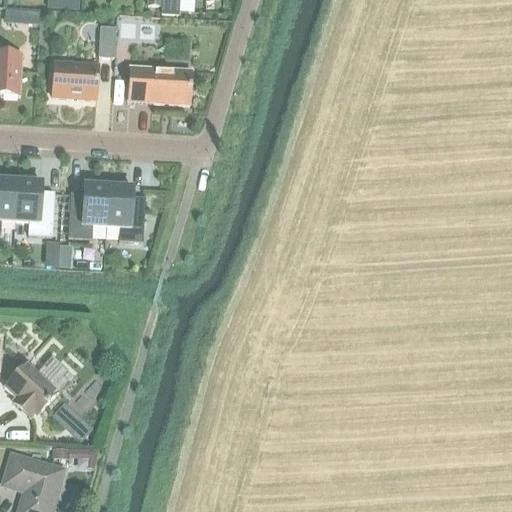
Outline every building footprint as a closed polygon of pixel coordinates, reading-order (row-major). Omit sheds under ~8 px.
[(49,0),(49,10),(77,12),(77,0),(49,0)] [(159,0),(147,0),(147,9),(159,9),(159,0)] [(161,0),(161,17),(177,18),(177,0),(161,0)] [(39,27),(40,14),(24,13),(23,26),(39,27)] [(99,30),(97,61),(113,62),(115,31),(99,30)] [(0,97),(19,98),(21,57),(0,56),(0,97)] [(97,69),(54,66),(51,100),(95,103),(97,69)] [(127,105),(189,109),(191,74),(129,71),(127,105)] [(114,74),(112,94),(122,94),(123,74),(114,74)] [(14,225),(16,184),(0,183),(0,231),(0,224),(14,225)] [(41,186),(16,184),(14,225),(28,226),(27,239),(51,241),(53,199),(40,198),(41,186)] [(105,230),(108,190),(83,188),(83,200),(69,199),(67,241),(91,243),(92,229),(105,230)] [(132,191),(108,190),(105,230),(119,231),(118,244),(142,246),(144,204),(131,203),(132,191)] [(59,341),(36,364),(55,383),(78,359),(59,341)] [(3,390),(15,400),(11,405),(29,422),(33,417),(35,419),(57,395),(25,366),(3,390)] [(63,409),(53,420),(80,444),(89,434),(63,409)] [(53,451),(53,459),(66,460),(67,451),(53,451)] [(25,494),(19,511),(50,511),(61,474),(11,459),(3,488),(25,494)]
